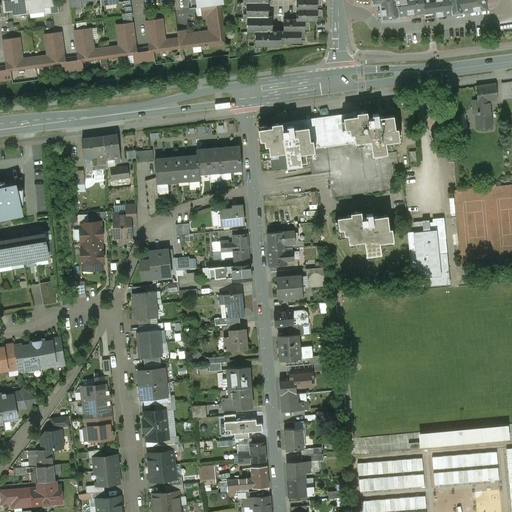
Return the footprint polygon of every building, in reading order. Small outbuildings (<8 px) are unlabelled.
[(11,0),(4,0),(5,2),(6,12),(7,11),(13,11),(11,0)] [(27,0),(11,0),(13,11),(13,15),(29,13),(27,0)] [(27,0),(29,13),(44,11),(44,7),(42,0),(27,0)] [(57,0),(49,0),(50,6),(51,14),(59,13),(57,0)] [(130,0),(128,0),(124,1),(126,17),(132,16),(130,0)] [(187,0),(189,9),(196,8),(200,7),(219,5),(223,4),(222,0),(187,0)] [(267,0),(242,0),(242,17),(247,17),(247,31),(255,31),(255,46),(280,46),(280,43),(300,43),(301,31),(305,32),(305,20),(317,20),(317,0),(297,0),(298,19),(283,19),(283,30),(272,30),(272,16),(268,16),(267,0)] [(371,0),(372,4),(378,3),(381,20),(399,17),(398,14),(423,11),(424,11),(425,11),(422,0),(371,0)] [(422,0),(425,11),(424,11),(424,17),(462,12),(487,8),(485,0),(422,0)] [(5,2),(0,2),(0,20),(8,19),(7,11),(6,12),(5,2)] [(209,31),(186,34),(185,30),(177,31),(178,38),(179,48),(192,47),(193,47),(209,45),(209,44),(222,43),(220,26),(222,26),(219,5),(200,7),(202,15),(202,16),(207,15),(209,31)] [(162,18),(145,21),(149,47),(149,52),(153,52),(179,48),(178,38),(165,39),(162,18)] [(132,22),(115,24),(118,46),(106,47),(107,58),(133,54),(137,54),(136,49),(132,22)] [(94,49),(91,28),(74,30),(78,57),(78,62),(82,61),(107,58),(106,47),(94,49)] [(61,32),(44,34),(47,55),(35,57),(36,67),(61,64),(65,63),(65,58),(61,32)] [(19,37),(3,39),(6,66),(7,71),(11,71),(36,67),(35,57),(22,58),(19,37)] [(153,52),(149,52),(149,47),(142,48),(144,62),(155,61),(153,52)] [(142,48),(136,49),(137,54),(133,54),(134,63),(144,62),(142,48)] [(78,57),(71,58),(73,71),(83,70),(82,61),(78,62),(78,57)] [(71,58),(65,58),(65,63),(61,64),(63,73),(73,71),(71,58)] [(11,71),(7,71),(6,66),(0,66),(0,68),(2,81),(12,79),(11,71)] [(495,83),(476,86),(478,99),(478,103),(488,101),(497,100),(495,83)] [(488,101),(478,103),(479,112),(476,112),(477,128),(490,126),(490,120),(488,101)] [(393,115),(378,117),(378,114),(372,114),(372,118),(368,118),(367,111),(357,112),(357,115),(321,120),(325,146),(370,140),(372,155),(387,153),(385,142),(399,140),(398,128),(395,129),(393,115)] [(325,146),(321,120),(298,123),(299,127),(294,128),(293,125),(287,126),(287,129),(283,130),(282,122),(271,123),(272,126),(266,127),(271,169),(307,164),(306,153),(315,151),(314,148),(325,146)] [(117,134),(103,136),(106,159),(114,158),(115,162),(121,162),(117,134)] [(103,136),(82,139),(86,171),(107,168),(106,159),(103,136)] [(239,146),(228,147),(230,170),(241,169),(239,146)] [(228,147),(218,148),(220,171),(230,170),(228,147)] [(218,148),(207,149),(209,172),(220,171),(218,148)] [(207,149),(197,150),(197,156),(199,173),(209,172),(207,149)] [(187,156),(176,157),(178,180),(189,179),(187,156)] [(197,156),(187,156),(189,179),(199,179),(199,173),(197,156)] [(176,157),(166,158),(168,181),(178,180),(176,157)] [(166,158),(155,159),(156,177),(157,182),(168,181),(166,158)] [(128,166),(111,168),(113,187),(131,184),(128,166)] [(84,170),(72,171),(73,185),(85,184),(84,170)] [(156,177),(145,181),(147,187),(145,188),(147,195),(146,195),(148,202),(146,202),(148,208),(147,209),(150,216),(159,212),(157,182),(156,177)] [(5,182),(0,182),(0,217),(21,212),(19,202),(22,202),(22,203),(23,203),(22,188),(16,188),(15,185),(5,187),(5,183),(5,182)] [(136,205),(126,206),(126,214),(130,214),(131,221),(137,220),(136,205)] [(242,205),(232,206),(232,209),(219,210),(221,225),(244,223),(242,205)] [(387,214),(372,216),(372,213),(366,214),(366,217),(362,218),(361,211),(350,212),(350,215),(337,217),(339,229),(343,228),(344,234),(347,234),(349,242),(364,240),(366,255),(381,253),(379,242),(393,240),(391,227),(389,228),(387,214)] [(126,214),(113,215),(114,228),(117,228),(118,238),(119,238),(121,239),(128,239),(130,238),(131,238),(131,221),(130,214),(126,214)] [(442,219),(433,219),(433,222),(434,230),(436,229),(437,240),(439,255),(446,254),(444,239),(442,219)] [(429,220),(422,221),(423,231),(407,232),(413,287),(449,284),(446,254),(439,255),(437,240),(436,229),(434,230),(433,222),(429,222),(429,220)] [(101,221),(88,222),(88,223),(81,224),(81,228),(80,228),(80,240),(81,240),(82,244),(102,243),(101,237),(102,237),(102,229),(101,229),(101,221)] [(188,223),(181,224),(182,235),(189,234),(188,223)] [(295,230),(266,233),(268,249),(284,248),(284,244),(296,243),(295,230)] [(247,233),(232,234),(233,243),(229,243),(228,241),(220,241),(221,251),(233,250),(248,249),(247,233)] [(44,234),(32,236),(35,259),(48,257),(48,255),(45,240),(44,234)] [(32,236),(19,238),(23,261),(35,259),(32,236)] [(19,238),(7,241),(11,263),(23,261),(19,238)] [(7,241),(0,241),(0,264),(11,263),(7,241)] [(102,243),(82,244),(82,249),(81,249),(81,260),(83,260),(84,268),(93,267),(93,269),(103,269),(102,260),(103,260),(103,252),(102,252),(102,243)] [(284,248),(268,249),(269,266),(285,264),(285,261),(293,260),(292,251),(284,251),(284,248)] [(248,249),(233,250),(234,261),(234,265),(249,264),(248,249)] [(168,250),(149,252),(150,260),(144,261),(144,263),(140,263),(141,277),(148,276),(148,278),(163,276),(162,274),(171,274),(168,250)] [(190,261),(182,261),(183,268),(177,269),(177,270),(191,269),(190,261)] [(234,265),(231,265),(232,276),(233,281),(251,280),(250,264),(249,264),(234,265)] [(221,266),(209,268),(210,279),(222,277),(232,276),(231,265),(221,266)] [(323,267),(305,269),(307,287),(325,285),(323,267)] [(300,275),(276,277),(278,298),(302,296),(300,275)] [(55,281),(41,284),(45,304),(56,302),(55,281)] [(84,281),(76,282),(77,295),(85,294),(84,281)] [(195,282),(178,284),(178,291),(196,289),(195,282)] [(135,293),(134,293),(135,299),(133,299),(134,306),(156,304),(154,291),(147,292),(135,293)] [(242,293),(219,295),(220,304),(227,304),(228,317),(228,318),(239,317),(244,316),(242,293)] [(156,304),(134,306),(135,314),(137,313),(137,319),(150,318),(157,317),(156,304)] [(304,310),(273,312),(275,326),(286,325),(303,324),(309,323),(308,313),(304,310)] [(303,324),(286,325),(287,335),(298,335),(303,334),(303,324)] [(240,329),(229,330),(230,337),(224,337),(225,348),(224,348),(224,350),(226,350),(226,351),(247,349),(245,329),(240,329)] [(159,330),(139,332),(139,338),(137,338),(138,345),(160,343),(159,330)] [(287,335),(278,336),(280,361),(300,359),(298,335),(287,335)] [(52,340),(45,342),(44,339),(37,340),(41,368),(49,367),(48,363),(55,362),(52,340)] [(60,339),(52,340),(55,362),(64,360),(60,339)] [(37,340),(29,341),(30,344),(23,345),(26,367),(33,366),(34,367),(34,369),(40,368),(40,369),(41,368),(37,340)] [(160,343),(138,345),(139,353),(141,352),(141,358),(159,356),(161,356),(160,343)] [(14,345),(0,347),(0,369),(17,367),(18,367),(14,347),(14,345)] [(14,347),(18,367),(17,367),(17,368),(26,367),(23,345),(14,347)] [(159,356),(143,358),(144,364),(160,363),(159,356)] [(327,356),(309,357),(310,364),(314,364),(328,363),(327,356)] [(109,359),(102,360),(104,377),(107,376),(107,377),(111,376),(109,359)] [(328,363),(314,364),(314,372),(332,370),(332,362),(328,363)] [(220,363),(209,363),(209,371),(221,370),(220,363)] [(248,367),(227,369),(228,389),(229,389),(250,388),(248,367)] [(163,368),(139,371),(140,385),(165,383),(163,368)] [(290,372),(290,378),(295,377),(296,388),(310,387),(309,370),(290,372)] [(95,385),(83,386),(85,399),(109,397),(109,390),(106,390),(105,384),(108,384),(107,377),(107,376),(104,377),(94,378),(95,385)] [(290,378),(279,379),(280,395),(296,394),(296,388),(295,377),(290,378)] [(165,383),(140,385),(142,400),(166,397),(165,383)] [(83,386),(78,387),(75,392),(76,400),(82,400),(85,399),(83,386)] [(21,393),(6,395),(6,393),(0,393),(0,403),(3,421),(4,421),(10,420),(9,417),(17,416),(16,408),(27,407),(35,397),(25,388),(21,393)] [(250,388),(229,389),(229,398),(222,399),(223,410),(252,408),(250,388)] [(305,393),(296,394),(280,395),(282,411),(308,409),(308,401),(306,401),(305,393)] [(85,399),(82,400),(83,406),(86,406),(86,412),(108,410),(107,404),(110,404),(109,397),(85,399)] [(205,405),(191,406),(192,418),(206,417),(205,405)] [(155,411),(143,412),(144,419),(143,419),(144,426),(167,424),(165,410),(165,409),(155,411)] [(108,410),(86,412),(87,418),(109,416),(108,410)] [(68,416),(51,418),(52,427),(69,425),(68,416)] [(109,416),(87,418),(88,426),(109,424),(109,416)] [(236,421),(224,422),(225,430),(230,430),(231,434),(234,433),(249,432),(262,431),(262,423),(256,424),(256,419),(236,421)] [(109,424),(88,426),(88,427),(89,441),(114,438),(113,430),(110,430),(109,424)] [(167,424),(144,426),(145,433),(146,433),(146,441),(158,439),(168,438),(168,437),(167,424)] [(511,424),(422,431),(423,446),(511,440),(511,424)] [(88,427),(82,427),(81,429),(82,441),(84,443),(89,442),(89,441),(88,427)] [(302,427),(284,429),(286,451),(300,450),(303,449),(303,448),(302,427)] [(61,429),(45,431),(41,437),(42,449),(28,451),(29,467),(53,464),(51,449),(62,448),(61,429)] [(168,438),(158,439),(159,445),(160,445),(175,444),(175,443),(174,437),(168,437),(168,438)] [(175,444),(160,445),(161,452),(172,450),(172,451),(179,450),(178,443),(175,443),(175,444)] [(265,443),(249,444),(249,452),(250,462),(266,461),(265,443)] [(303,449),(300,450),(301,461),(311,460),(311,461),(314,461),(314,454),(313,448),(303,448),(303,449)] [(100,449),(88,451),(89,458),(94,458),(94,457),(101,456),(100,449)] [(161,452),(148,453),(149,467),(174,464),(172,451),(172,450),(161,452)] [(249,452),(238,452),(239,463),(250,462),(249,452)] [(101,456),(94,457),(94,458),(95,471),(117,469),(116,455),(101,456)] [(301,461),(286,462),(288,480),(304,478),(304,472),(312,471),(311,461),(311,460),(301,461)] [(53,464),(34,466),(35,473),(37,472),(38,482),(55,480),(53,464)] [(174,464),(149,467),(151,481),(164,480),(175,478),(175,477),(174,464)] [(267,467),(251,468),(251,478),(252,488),(269,486),(267,467)] [(117,469),(95,471),(97,485),(104,484),(119,483),(117,469)] [(214,476),(200,477),(201,486),(215,484),(214,476)] [(175,477),(175,478),(164,480),(165,486),(182,484),(183,484),(182,477),(175,477)] [(251,478),(239,479),(240,489),(252,488),(251,478)] [(304,478),(288,480),(289,496),(314,494),(313,486),(305,487),(304,478)] [(239,479),(222,481),(224,495),(235,494),(237,490),(240,489),(239,479)] [(55,480),(38,482),(39,488),(33,489),(34,505),(58,503),(61,499),(60,486),(55,487),(55,480)] [(104,484),(97,485),(86,486),(87,493),(92,493),(105,491),(104,484)] [(182,484),(165,486),(165,492),(178,491),(183,491),(182,484)] [(511,511),(511,484),(484,487),(485,511),(511,511)] [(33,489),(12,491),(13,501),(13,507),(22,506),(34,505),(33,489)] [(12,491),(2,492),(3,502),(13,501),(12,491)] [(165,492),(152,494),(154,508),(180,505),(178,491),(165,492)] [(105,497),(96,498),(96,499),(97,511),(108,511),(122,511),(120,496),(105,497)] [(270,511),(269,497),(253,498),(254,508),(254,511),(270,511)] [(253,498),(242,499),(242,498),(238,498),(239,507),(250,506),(250,509),(254,508),(253,498)]
